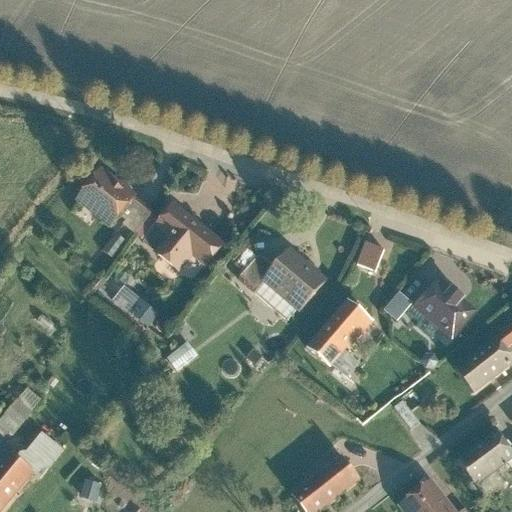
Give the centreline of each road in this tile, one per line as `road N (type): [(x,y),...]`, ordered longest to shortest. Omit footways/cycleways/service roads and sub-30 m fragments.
road 1 (residential): [(511,255),(70,104),(0,90)]
road 2 (residential): [(354,511),(511,397)]
